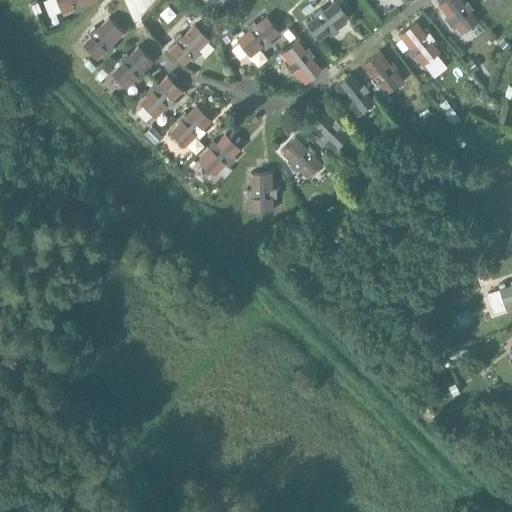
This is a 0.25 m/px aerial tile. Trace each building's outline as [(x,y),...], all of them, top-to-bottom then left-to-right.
[(56,0),(62,14),(74,10),(75,13),(83,10),(82,6),(97,0),(96,0),(56,0)] [(448,18),(445,20),(451,27),(454,25),(462,34),(478,21),(470,12),(473,9),(468,2),(465,5),(460,0),(444,0),(438,5),(448,18)] [(306,25),(319,41),(329,34),(331,37),(338,31),(336,28),(349,18),(336,2),(323,12),(321,9),(314,14),(316,17),(306,25)] [(237,40),(250,57),(260,49),(262,52),(269,46),(267,43),(280,33),(267,17),(254,27),(251,24),(244,29),(247,32),(237,40)] [(82,45),(97,60),(109,48),(111,51),(118,45),(115,42),(124,33),(109,19),(100,28),(97,25),(91,31),(94,34),(82,45)] [(399,36),(409,49),(406,51),(412,58),(415,56),(422,65),(439,52),(431,43),(434,40),(429,33),(426,36),(416,23),(399,36)] [(168,52),(183,67),(191,58),(194,61),(200,55),(198,52),(209,40),(195,25),(183,37),(180,34),(174,40),(177,43),(168,52)] [(281,54),(289,64),(286,67),(291,73),(294,71),(305,84),(321,71),(311,58),(314,56),(308,49),(305,51),(298,41),(281,54)] [(111,74),(126,89),(138,77),(140,80),(147,74),(144,71),(153,62),(138,48),(129,56),(126,54),(120,60),(123,63),(111,74)] [(363,65),(373,77),(370,80),(376,87),(379,84),(387,94),(403,81),(395,71),(398,69),(393,62),(390,64),(379,52),(363,65)] [(344,100),(341,102),(347,109),(350,107),(357,117),(374,104),(366,94),(369,92),(364,85),(361,87),(350,74),(334,87),(344,100)] [(140,103),(155,118),(167,107),(169,109),(176,103),(173,100),(182,91),(167,77),(158,86),(155,83),(149,89),(152,92),(140,103)] [(211,81),(206,88),(225,99),(229,91),(211,81)] [(179,118),(181,121),(170,132),(184,147),(196,136),(199,138),(205,132),(202,129),(211,121),(197,106),(188,115),(185,112),(179,118)] [(318,138),(315,141),(322,147),(324,144),(333,153),(348,138),(339,129),(342,127),(335,120),(333,123),(321,112),(306,126),(318,138)] [(152,127),(144,134),(154,144),(161,136),(152,127)] [(208,147),(210,150),(199,162),(214,176),(225,165),(228,168),(234,161),(231,159),(240,150),(225,135),(217,144),(214,141),(208,147)] [(281,152),(292,164),(290,167),(296,173),(299,170),(307,179),(322,164),(313,155),(316,152),(310,146),(307,149),(295,137),(281,152)] [(251,190),(247,190),(248,199),(252,199),(252,211),(273,211),(272,198),(276,198),(276,189),(272,189),(272,173),(251,174),(251,190)] [(511,281),(510,282),(511,286),(499,290),(506,309),(511,307),(511,281)]
